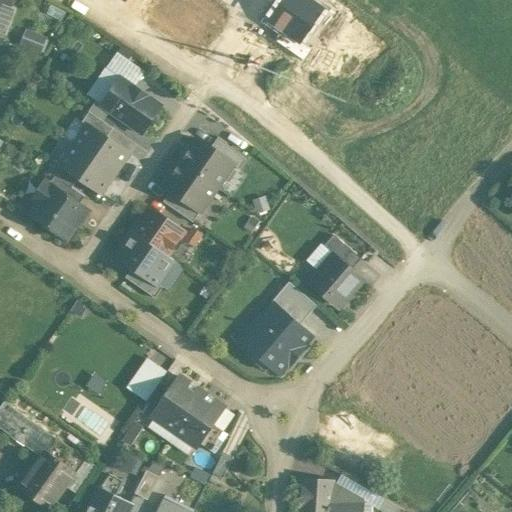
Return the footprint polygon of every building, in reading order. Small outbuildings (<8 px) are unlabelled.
[(40,54),(47,37),(26,29),(19,45),(40,54)] [(161,106),(120,77),(101,105),(109,110),(142,133),(161,106)] [(101,105),(96,101),(89,111),(102,120),(109,110),(101,105)] [(102,120),(89,111),(82,122),(87,125),(106,138),(113,128),(102,120)] [(106,138),(87,125),(74,144),(115,173),(128,153),(106,138)] [(246,160),(218,137),(211,147),(234,163),(233,165),(239,169),(246,160)] [(211,147),(197,138),(181,162),(217,187),(233,165),(234,163),(211,147)] [(115,173),(74,144),(61,163),(60,164),(79,177),(101,192),(115,173)] [(79,177),(60,164),(61,163),(56,160),(48,171),(55,176),(55,175),(72,187),(79,177)] [(217,187),(181,162),(164,186),(170,191),(200,211),(217,187)] [(72,187),(55,175),(55,176),(48,185),(78,205),(85,196),(72,187)] [(48,185),(46,183),(35,199),(40,203),(33,213),(66,236),(75,224),(78,226),(87,212),(78,205),(48,185)] [(200,211),(170,191),(163,201),(193,222),(200,211)] [(265,196),(252,200),(257,214),(270,210),(265,196)] [(186,230),(148,204),(130,230),(168,256),(186,230)] [(252,233),(259,221),(251,216),(244,228),(252,233)] [(201,235),(192,229),(186,239),(194,245),(201,235)] [(168,292),(185,267),(168,256),(130,230),(112,256),(131,269),(125,278),(155,298),(162,288),(168,292)] [(360,258),(333,235),(323,246),(332,254),(333,253),(351,269),(360,258)] [(351,269),(333,253),(332,254),(317,272),(314,269),(305,279),(336,305),(344,296),(347,299),(363,279),(351,269)] [(316,305),(289,282),(272,301),(274,303),(300,325),(316,305)] [(81,318),(86,309),(83,307),(85,303),(77,298),(69,310),(81,318)] [(300,325),(274,303),(262,317),(260,315),(247,329),(257,338),(249,347),(280,374),(288,364),(289,365),(306,346),(305,345),(313,336),(300,325)] [(159,382),(166,371),(146,358),(126,388),(146,402),(159,382)] [(157,409),(152,416),(174,431),(202,391),(180,376),(171,389),(157,409)] [(159,382),(146,402),(157,409),(171,389),(159,382)] [(202,391),(174,431),(196,446),(198,443),(212,423),(223,406),(202,391)] [(46,450),(55,437),(5,400),(0,407),(0,427),(40,456),(45,450),(46,450)] [(212,423),(198,443),(209,450),(223,431),(212,423)] [(85,459),(55,437),(46,450),(76,472),(85,459)] [(40,456),(18,487),(49,510),(66,487),(76,472),(46,450),(45,450),(40,456)] [(230,461),(221,456),(212,474),(222,479),(230,461)] [(96,466),(85,459),(76,472),(66,487),(77,494),(96,466)] [(146,470),(135,493),(147,499),(159,476),(146,470)] [(99,489),(115,497),(123,481),(110,474),(99,489)] [(332,481),(304,479),(302,511),(314,511),(361,511),(362,501),(355,501),(355,496),(339,486),(337,490),(331,489),(332,481)] [(115,497),(99,489),(86,511),(127,511),(131,505),(115,497)] [(193,511),(194,510),(165,495),(156,511),(193,511)] [(402,511),(404,509),(383,498),(377,508),(384,511),(402,511)]
